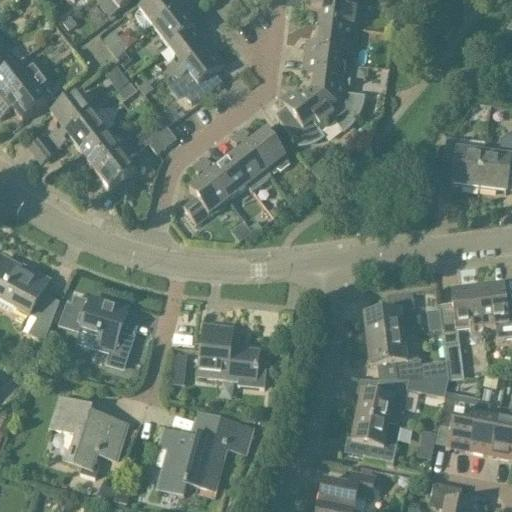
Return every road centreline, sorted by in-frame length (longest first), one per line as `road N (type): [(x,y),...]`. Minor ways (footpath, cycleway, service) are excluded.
road 1 (residential): [(151,259),(165,189),(182,154),(263,90),(279,0)]
road 2 (residential): [(324,264),(323,350),(304,437),(273,511)]
road 3 (residential): [(324,264),(511,241)]
road 4 (residential): [(12,198),(78,235),(151,259)]
road 5 (residential): [(179,263),(144,410)]
road 6 (residential): [(179,263),(324,264)]
